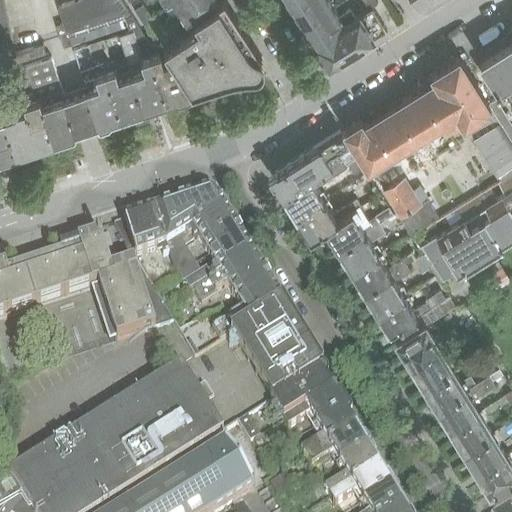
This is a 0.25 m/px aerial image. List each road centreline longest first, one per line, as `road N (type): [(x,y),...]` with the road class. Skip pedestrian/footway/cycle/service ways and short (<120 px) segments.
road 1 (residential): [(448,511),(218,154)]
road 2 (residential): [(0,228),(218,154)]
road 3 (residential): [(319,104),(486,0)]
road 4 (residential): [(252,0),(319,104)]
